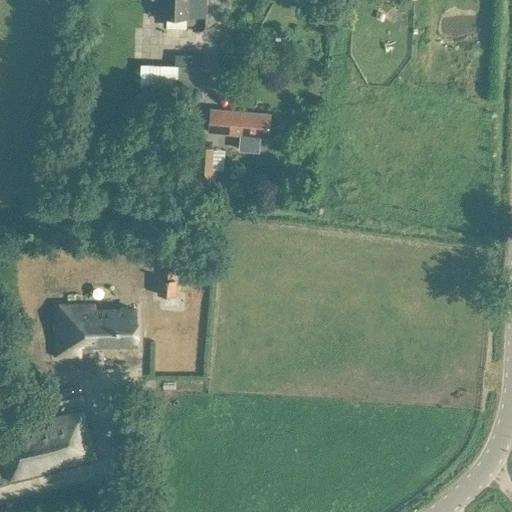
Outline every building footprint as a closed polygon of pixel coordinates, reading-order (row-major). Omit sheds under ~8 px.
[(189,0),(158,0),(158,18),(189,20),(189,0)] [(148,68),(147,92),(208,94),(209,70),(148,68)] [(210,108),(208,131),(239,135),(238,149),(259,152),(260,137),(267,138),(270,113),(210,108)] [(214,147),(199,146),(196,183),(216,185),(217,172),(212,171),(214,147)] [(160,277),(159,294),(173,295),(175,278),(160,277)] [(136,309),(102,309),(89,309),(88,303),(78,303),(78,307),(58,306),(56,354),(80,355),(80,346),(137,344),(136,309)] [(96,457),(85,419),(82,409),(0,431),(0,449),(9,480),(96,457)]
